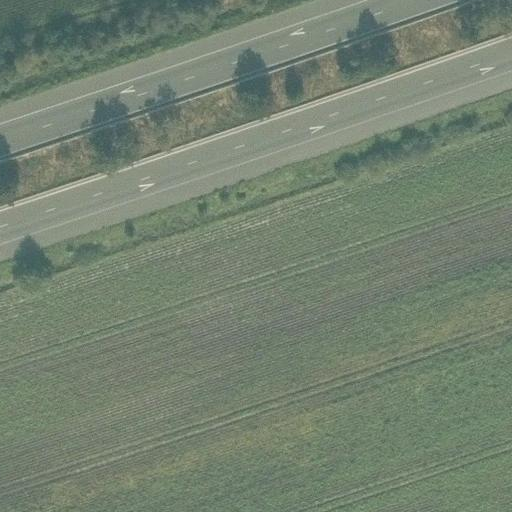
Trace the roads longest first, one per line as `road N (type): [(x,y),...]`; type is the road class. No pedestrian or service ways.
road 1 (motorway): [(0,227),(511,52)]
road 2 (motorway): [(406,0),(0,138)]
